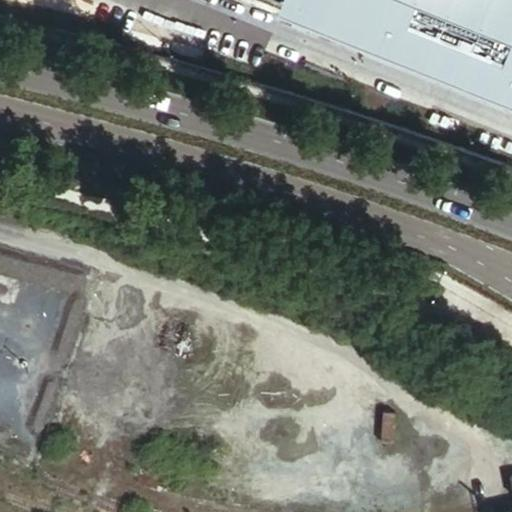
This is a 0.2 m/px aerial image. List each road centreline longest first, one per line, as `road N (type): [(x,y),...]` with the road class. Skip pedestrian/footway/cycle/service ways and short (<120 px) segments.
road 1 (secondary): [(0,110),(222,170),(511,277)]
road 2 (secondary): [(511,223),(291,144),(0,66)]
road 3 (unclassified): [(146,0),(511,148)]
